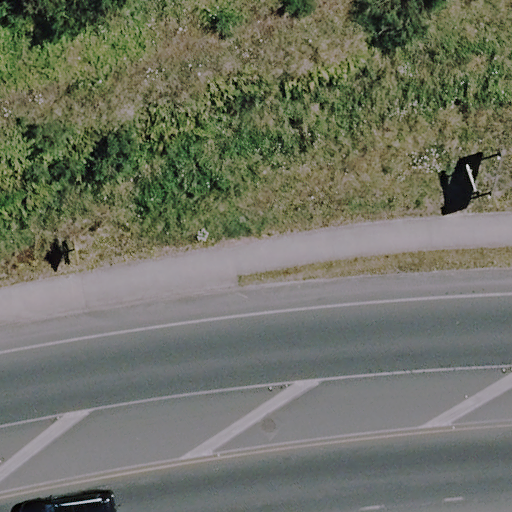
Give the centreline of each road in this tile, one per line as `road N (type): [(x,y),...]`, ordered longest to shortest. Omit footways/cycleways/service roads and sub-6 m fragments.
road 1 (tertiary): [(0,463),(179,431),(511,410)]
road 2 (track): [(278,0),(0,89)]
